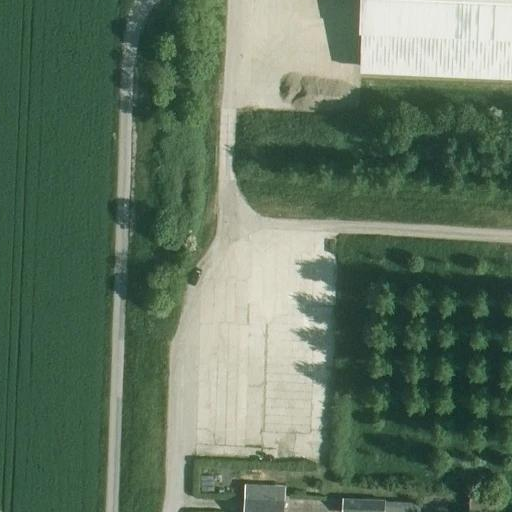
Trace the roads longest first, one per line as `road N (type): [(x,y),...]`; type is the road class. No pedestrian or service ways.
road 1 (unclassified): [(113,511),(131,37),(143,0)]
road 2 (track): [(511,239),(225,226)]
